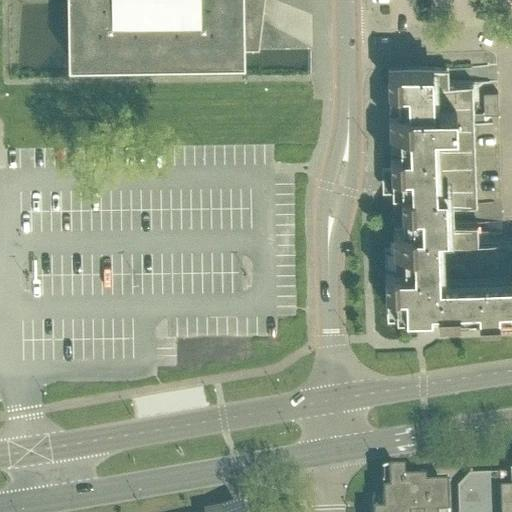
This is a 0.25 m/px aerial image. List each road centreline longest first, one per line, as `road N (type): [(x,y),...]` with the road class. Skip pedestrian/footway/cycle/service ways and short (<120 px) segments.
road 1 (unclassified): [(334,402),(329,238),(347,147),(347,0)]
road 2 (tertiary): [(0,509),(335,453)]
road 3 (tertiary): [(334,402),(0,458)]
road 4 (tertiary): [(511,374),(334,402)]
road 5 (tertiary): [(335,453),(511,424)]
